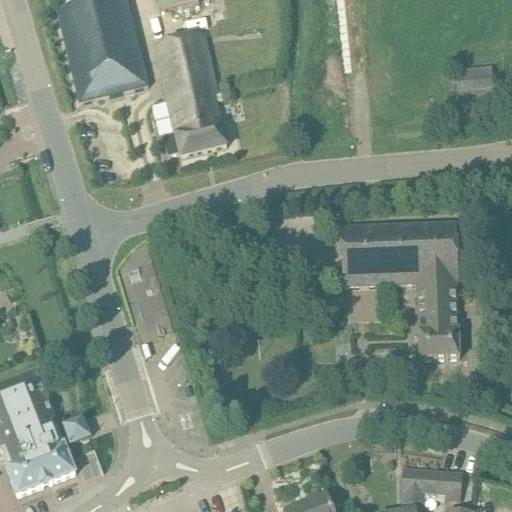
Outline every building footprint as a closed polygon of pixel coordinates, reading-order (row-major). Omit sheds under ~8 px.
[(70,68),(79,108),(146,92),(123,0),(121,0),(58,15),(70,68)] [(154,0),(158,16),(220,0),(154,0)] [(175,137),(163,139),(168,161),(180,158),(181,162),(204,156),(226,151),(215,104),(220,103),(204,39),(178,45),(155,51),(175,137)] [(492,73),(456,77),(461,125),(497,122),(492,73)] [(230,85),(219,87),(222,105),(234,103),(230,85)] [(417,288),(419,364),(460,362),(457,287),(458,287),(456,228),(341,232),(343,291),(417,288)] [(36,380),(0,393),(0,454),(7,472),(64,450),(36,380)] [(14,493),(27,488),(31,496),(40,492),(53,488),(53,487),(75,478),(65,452),(64,450),(7,472),(6,472),(10,480),(14,493)] [(422,511),(423,503),(444,505),(444,503),(459,504),(461,480),(404,475),(402,495),(404,495),(402,511),(422,511)] [(31,496),(27,488),(14,493),(18,501),(31,496)] [(330,511),(326,499),(290,511),(330,511)]
